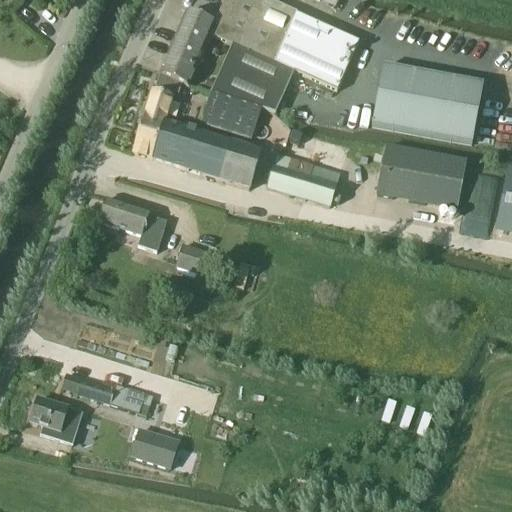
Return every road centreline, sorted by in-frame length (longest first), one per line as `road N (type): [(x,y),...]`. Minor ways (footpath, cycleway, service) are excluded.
road 1 (unclassified): [(156,0),(0,381)]
road 2 (unclassified): [(0,183),(69,0)]
